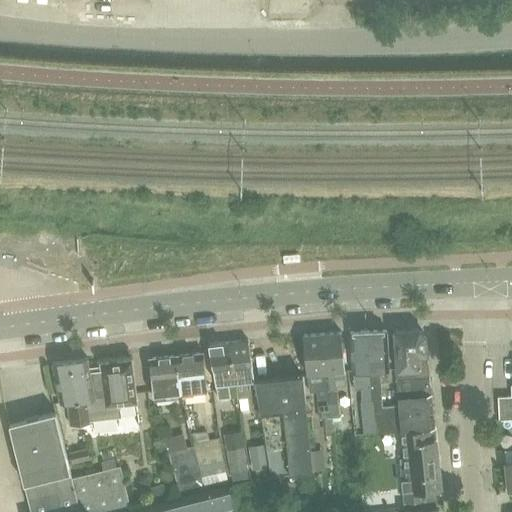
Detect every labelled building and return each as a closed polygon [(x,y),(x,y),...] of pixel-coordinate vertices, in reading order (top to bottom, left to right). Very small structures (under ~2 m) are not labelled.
[(373,411),(374,420),(375,432),(400,430),(397,408),(397,404),(381,405),(379,368),(387,367),(385,327),(369,328),(371,390),(372,399),(373,411)] [(372,399),(371,390),(369,328),(350,329),(352,369),(354,369),(354,387),(362,387),(362,400),(372,399)] [(402,430),(434,427),(431,392),(429,371),(426,333),(418,328),(394,329),(397,369),(398,395),(399,408),(401,430),(402,430)] [(337,418),(336,400),(334,369),(343,368),(340,330),(322,331),(325,370),(323,370),(326,404),(329,403),(330,418),(337,418)] [(318,404),(326,404),(323,370),(325,370),(322,331),(303,332),(306,372),(316,371),(318,401),(318,404)] [(255,393),(253,377),(247,338),(229,340),(235,380),(241,379),(243,395),(255,393)] [(229,340),(210,343),(217,398),(230,397),(228,381),(235,380),(229,340)] [(176,353),(180,391),(207,388),(203,350),(176,353)] [(153,395),(180,391),(176,353),(149,357),(153,395)] [(87,357),(70,359),(81,422),(91,421),(91,418),(120,415),(119,404),(137,402),(131,359),(101,363),(102,369),(90,370),(87,357)] [(71,424),(81,422),(70,359),(53,361),(59,400),(67,399),(71,424)] [(309,468),(301,373),(278,375),(288,472),(309,470),(309,468)] [(267,475),(288,472),(278,375),(253,377),(267,475)] [(511,394),(496,395),(497,419),(511,418),(511,394)] [(122,466),(103,471),(74,478),(72,471),(56,411),(10,423),(26,483),(33,511),(117,511),(133,508),(122,466)] [(363,433),(375,432),(374,420),(362,421),(363,433)] [(400,457),(403,481),(385,483),(388,508),(405,506),(404,500),(424,499),(425,504),(441,503),(434,427),(402,430),(405,457),(400,457)] [(243,430),(225,432),(231,472),(248,470),(245,445),(243,430)] [(206,488),(203,478),(193,444),(169,451),(181,495),(206,488)] [(70,451),(72,462),(90,457),(88,447),(70,451)] [(301,476),(302,495),(314,494),(313,475),(301,476)] [(265,511),(259,487),(233,494),(230,483),(133,508),(117,511),(265,511)] [(148,486),(151,500),(167,496),(164,483),(148,486)]
